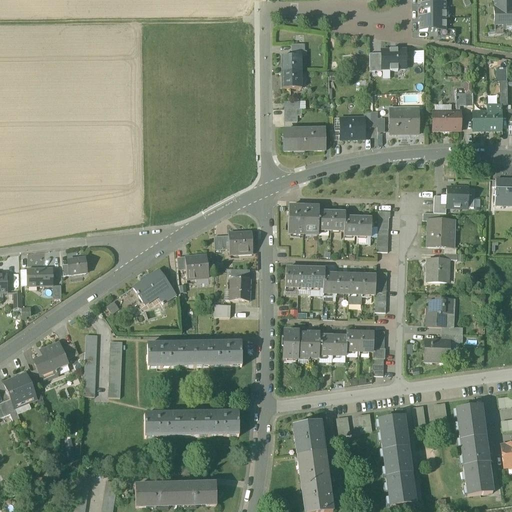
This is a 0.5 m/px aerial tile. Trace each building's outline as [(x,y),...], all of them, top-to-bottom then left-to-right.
[(419,25),(419,33),(437,33),(445,33),(445,0),(417,0),(418,25),(419,25)] [(502,32),(511,31),(511,0),(493,0),(493,9),(493,28),(502,28),(502,32)] [(300,61),(306,61),(305,48),(291,48),(291,58),(300,58),(300,61)] [(397,71),(405,70),(405,51),(397,52),(397,51),(389,51),(389,52),(381,52),(381,55),(381,71),(382,71),(389,71),(389,73),(397,73),(397,71)] [(413,53),(413,65),(424,65),(424,53),(413,53)] [(382,73),(382,71),(381,71),(381,55),(369,55),(369,73),(382,73)] [(282,58),(282,74),(300,74),(300,61),(300,58),(291,58),(282,58)] [(495,71),(496,83),(499,83),(504,83),(504,71),(495,71)] [(300,90),(300,74),(282,74),(282,90),(300,90)] [(460,108),(465,108),(465,96),(456,96),(456,108),(460,108)] [(486,108),(486,114),(486,133),(500,133),(500,114),(500,108),(499,108),(486,108)] [(301,111),(298,111),(284,111),(284,124),(297,124),(297,118),(301,118),(301,111)] [(407,137),(417,137),(417,111),(395,111),(395,121),(389,121),(389,137),(399,137),(399,136),(407,136),(407,137)] [(377,114),(370,114),(370,130),(376,130),(376,135),(382,135),(382,120),(377,120),(377,114)] [(434,134),(460,134),(460,114),(456,114),(451,114),(434,114),(434,134)] [(473,133),(486,133),(486,114),(481,114),(481,116),(474,116),(474,114),(472,114),(473,133)] [(338,143),(364,142),(363,130),(363,120),(355,120),(355,123),(338,123),(338,132),(338,143)] [(284,153),(324,153),(324,132),(284,132),(284,153)] [(330,143),(338,143),(338,132),(329,132),(330,143)] [(511,181),(494,181),(493,209),(494,209),(494,207),(511,207),(511,181)] [(452,190),(450,189),(446,189),(445,194),(445,199),(445,210),(467,211),(467,210),(468,191),(468,190),(466,190),(466,189),(452,189),(452,190)] [(445,210),(445,199),(440,198),(433,198),(433,210),(445,210)] [(302,237),(302,233),(303,209),(288,208),(287,236),(302,237)] [(317,233),(317,231),(318,214),(318,209),(303,209),(302,233),(317,233)] [(317,231),(331,232),(331,214),(318,214),(317,231)] [(331,232),(344,232),(344,220),(344,215),(331,214),(331,232)] [(422,224),(428,224),(428,223),(435,224),(435,220),(439,220),(439,216),(422,216),(422,224)] [(344,237),(357,238),(357,220),(344,220),(344,232),(344,237)] [(371,221),(357,220),(357,238),(370,238),(371,229),(371,221)] [(427,250),(443,250),(443,249),(448,249),(449,234),(452,234),(453,224),(435,224),(428,223),(428,224),(427,250)] [(228,251),(228,257),(237,256),(237,253),(252,252),(251,236),(237,237),(237,235),(227,236),(227,238),(228,251)] [(214,252),(222,251),(221,238),(213,239),(214,252)] [(370,239),(370,238),(357,238),(356,247),(370,247),(370,239)] [(185,272),(186,281),(196,280),(195,277),(207,276),(206,258),(198,259),(198,260),(186,261),(185,261),(186,272),(185,272)] [(69,277),(87,275),(85,260),(67,262),(68,267),(69,277)] [(176,260),(178,272),(185,272),(186,272),(185,261),(186,261),(186,260),(176,260)] [(426,285),(447,286),(448,263),(443,263),(427,262),(426,285)] [(284,288),(297,289),(298,270),(285,270),(284,288)] [(311,270),(298,270),(297,289),(310,289),(311,270)] [(324,271),(311,270),(310,289),(323,290),(323,276),(324,271)] [(26,288),(26,289),(52,288),(52,271),(26,272),(26,288)] [(158,291),(166,303),(176,297),(158,272),(150,278),(150,279),(142,285),(141,284),(132,289),(136,295),(136,296),(137,298),(138,297),(142,303),(158,291)] [(139,281),(141,284),(142,285),(150,279),(150,278),(148,275),(139,281)] [(336,277),(323,276),(323,290),(323,295),(336,295),(336,277)] [(349,277),(336,277),(336,295),(348,296),(349,277)] [(349,277),(348,296),(361,296),(362,278),(349,277)] [(375,278),(362,278),(361,296),(374,297),(375,292),(375,286),(375,280),(375,278)] [(229,304),(248,304),(248,296),(247,296),(247,282),(230,282),(229,291),(229,302),(229,304)] [(52,288),(52,301),(60,301),(60,288),(52,288)] [(297,297),(297,289),(284,288),(284,297),(297,297)] [(297,289),(297,297),(310,298),(310,289),(297,289)] [(310,289),(310,298),(323,298),(323,295),(323,290),(310,289)] [(158,291),(142,303),(144,307),(157,298),(162,306),(166,303),(158,291)] [(323,295),(323,298),(323,303),(335,303),(336,295),(323,295)] [(361,305),(361,296),(348,296),(348,305),(361,305)] [(441,330),(445,330),(445,317),(453,317),(453,308),(454,308),(454,302),(434,302),(434,303),(428,302),(427,310),(428,310),(429,310),(429,315),(425,315),(425,329),(441,330)] [(113,303),(106,308),(111,316),(119,311),(113,303)] [(213,321),(228,322),(229,307),(213,307),(213,321)] [(30,310),(21,310),(21,311),(21,322),(26,322),(26,318),(30,318),(30,310)] [(452,330),(453,317),(445,317),(445,330),(452,330)] [(283,361),(297,362),(298,335),(298,334),(284,333),(283,361)] [(318,361),(318,356),(319,338),(319,334),(306,334),(306,335),(298,335),(297,362),(307,362),(307,361),(318,361)] [(345,353),(359,353),(359,335),(346,335),(346,339),(345,353)] [(373,335),(359,335),(359,353),(372,354),(372,351),(373,345),(373,339),(373,335)] [(461,345),(462,337),(440,336),(440,343),(448,344),(459,345),(461,345)] [(318,356),(332,357),(332,339),(319,338),(318,356)] [(345,357),(345,353),(346,339),(332,339),(332,357),(345,357)] [(424,364),(448,365),(448,351),(448,344),(440,343),(424,343),(424,364)] [(60,350),(65,362),(78,357),(73,345),(60,350)] [(146,347),(147,369),(240,368),(240,345),(146,347)] [(36,371),(41,383),(56,377),(56,376),(58,375),(57,373),(55,374),(54,371),(66,366),(66,368),(67,368),(65,362),(60,350),(58,346),(42,353),(45,361),(34,365),(36,371)] [(318,356),(318,361),(318,365),(331,365),(332,364),(332,357),(318,356)] [(345,365),(345,357),(332,357),(332,364),(345,365)] [(56,376),(56,377),(69,372),(67,368),(66,368),(66,366),(54,371),(55,374),(57,373),(58,375),(56,376)] [(36,386),(41,383),(36,371),(31,373),(36,386)] [(10,401),(13,408),(27,403),(27,405),(36,402),(32,394),(25,376),(3,385),(10,401)] [(38,391),(32,394),(36,402),(38,408),(44,406),(38,391)] [(511,398),(497,401),(498,413),(511,410),(511,398)] [(10,401),(4,404),(9,416),(9,417),(16,414),(13,408),(10,401)] [(30,411),(27,405),(27,403),(13,408),(16,414),(17,417),(30,411)] [(0,420),(9,416),(4,404),(0,405),(0,420)] [(431,408),(434,432),(446,430),(443,407),(431,408)] [(410,411),(413,434),(425,433),(422,409),(410,411)] [(455,412),(466,499),(492,495),(481,409),(455,412)] [(17,417),(16,414),(9,417),(12,424),(19,421),(17,417)] [(143,416),(144,439),(237,438),(237,415),(143,416)] [(356,418),(358,436),(370,434),(368,417),(356,418)] [(378,423),(389,509),(415,505),(403,419),(378,423)] [(511,419),(499,421),(501,433),(511,431),(511,419)] [(334,421),(337,439),(349,437),(346,420),(334,421)] [(297,437),(299,457),(322,454),(322,447),(323,447),(320,424),(292,427),(294,437),(297,437)] [(508,471),(511,470),(511,446),(511,445),(505,446),(505,447),(500,448),(502,468),(508,468),(508,471)] [(323,460),(322,454),(299,457),(296,457),(303,511),(331,511),(329,490),(327,490),(325,477),(327,477),(325,460),(323,460)] [(42,479),(31,477),(29,485),(40,488),(42,479)] [(191,486),(191,487),(158,488),(158,487),(152,487),(152,488),(134,488),(134,510),(216,508),(215,487),(196,487),(196,486),(191,486)]
